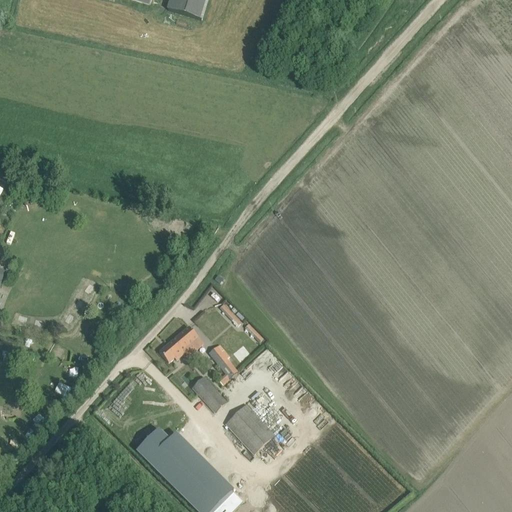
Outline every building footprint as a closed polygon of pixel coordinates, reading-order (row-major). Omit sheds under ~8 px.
[(203,22),(208,0),(169,0),(166,13),(203,22)] [(115,268),(106,270),(108,280),(117,278),(115,268)] [(83,278),(79,286),(89,290),(92,283),(83,278)] [(68,303),(78,308),(81,300),(72,296),(68,303)] [(224,306),(220,310),(238,328),(242,324),(224,306)] [(57,322),(66,325),(70,312),(61,309),(57,322)] [(23,324),(25,316),(13,314),(11,322),(23,324)] [(32,328),(43,330),(45,321),(35,319),(32,328)] [(189,329),(180,337),(189,348),(188,348),(193,354),(203,346),(197,340),(198,339),(189,329)] [(189,348),(180,337),(160,354),(169,365),(174,360),(176,362),(185,354),(183,352),(188,348),(189,348)] [(218,348),(209,356),(221,371),(230,363),(228,360),(230,359),(220,346),(218,348)] [(69,377),(77,377),(77,369),(69,369),(69,377)] [(200,374),(188,384),(193,390),(205,403),(217,393),(200,374)] [(218,382),(223,387),(232,379),(227,374),(218,382)] [(65,399),(71,390),(64,385),(58,394),(65,399)] [(47,400),(42,405),(50,412),(55,407),(47,400)] [(226,426),(254,456),(274,437),(246,407),(226,426)] [(39,416),(33,420),(37,427),(43,422),(39,416)] [(157,430),(135,452),(195,511),(210,511),(232,491),(174,434),(168,441),(157,430)] [(12,440),(8,443),(14,451),(18,447),(12,440)]
